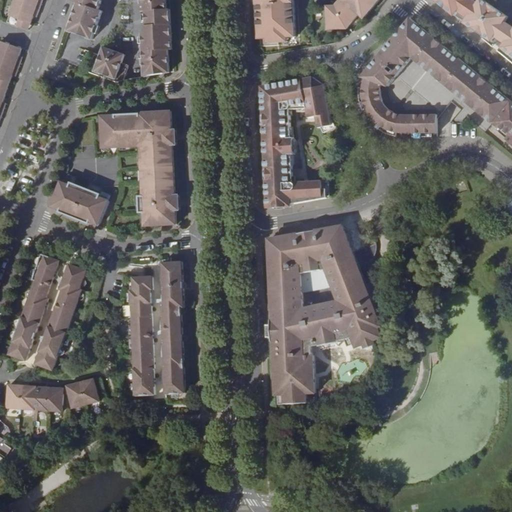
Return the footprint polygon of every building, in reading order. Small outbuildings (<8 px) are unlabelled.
[(14,0),(7,19),(28,27),(33,13),(34,9),(38,10),(41,0),(14,0)] [(75,0),(75,1),(78,3),(76,9),(80,11),(78,16),(74,15),(69,30),(93,39),(103,11),(99,10),(102,0),(139,0),(140,11),(145,11),(145,32),(142,32),(144,78),(168,73),(167,50),(164,51),(164,40),(167,40),(172,40),(170,10),(166,10),(165,0),(75,0)] [(257,0),(260,42),(268,42),(290,40),(297,40),(295,0),(257,0)] [(379,0),(340,0),(336,6),(327,6),(328,30),(347,29),(359,14),(364,19),(379,0)] [(434,0),(456,17),(511,54),(511,4),(505,0),(434,0)] [(493,123),(511,101),(413,21),(398,40),(395,38),(362,78),(365,79),(364,84),(363,90),(360,90),(360,100),(364,111),(368,109),(370,113),(373,117),(379,124),(376,128),(378,129),(381,131),(383,132),(386,134),(388,134),(390,135),(394,136),(397,137),(397,132),(404,132),(414,132),(414,137),(423,137),(432,137),(432,132),(438,132),(438,114),(408,114),(408,111),(396,110),(389,104),(385,96),(386,86),(388,87),(413,58),(493,123)] [(0,115),(2,116),(4,110),(6,104),(2,103),(4,99),(9,85),(13,71),(15,67),(18,68),(22,58),(18,56),(20,52),(23,45),(2,37),(0,41),(0,115)] [(95,53),(87,72),(116,83),(123,82),(129,65),(123,63),(125,55),(104,47),(102,55),(95,53)] [(262,87),(268,209),(329,198),(351,154),(330,115),(325,86),(314,78),(262,87)] [(511,102),(511,101),(493,123),(511,137),(507,141),(511,144),(511,102)] [(150,226),(182,224),(182,209),(181,194),(179,144),(178,129),(177,110),(145,112),(145,115),(108,116),(109,148),(115,147),(115,144),(124,143),(125,147),(147,146),(149,196),(145,196),(146,211),(150,211),(150,226)] [(61,210),(60,212),(100,227),(109,203),(61,185),(52,207),(61,210)] [(269,239),(278,405),(317,403),(315,354),(313,354),(313,340),(326,339),(326,341),(337,340),(337,334),(343,331),(344,333),(351,331),(358,349),(367,345),(377,341),(384,338),(377,320),(380,319),(366,283),(343,226),(269,239)] [(182,302),(185,301),(183,255),(163,257),(165,297),(162,297),(167,374),(165,374),(167,401),(187,400),(182,302)] [(46,298),(59,262),(45,257),(9,355),(26,362),(49,299),(46,298)] [(86,271),(69,265),(59,290),(63,291),(37,365),(54,371),(83,290),(79,289),(86,271)] [(133,310),(137,401),(158,401),(156,374),(157,374),(152,284),(156,284),(155,270),(134,271),(135,285),(132,285),(132,298),(134,298),(135,310),(133,310)] [(379,346),(377,341),(367,345),(369,350),(379,346)] [(341,346),(317,349),(319,360),(343,357),(341,346)] [(99,402),(94,381),(94,379),(81,383),(86,405),(99,402)] [(73,409),(86,405),(81,383),(68,386),(68,389),(73,409)] [(10,385),(9,398),(8,408),(36,410),(38,387),(10,385)] [(38,387),(36,410),(49,411),(51,388),(38,387)] [(51,388),(49,411),(63,412),(64,389),(51,388)]
